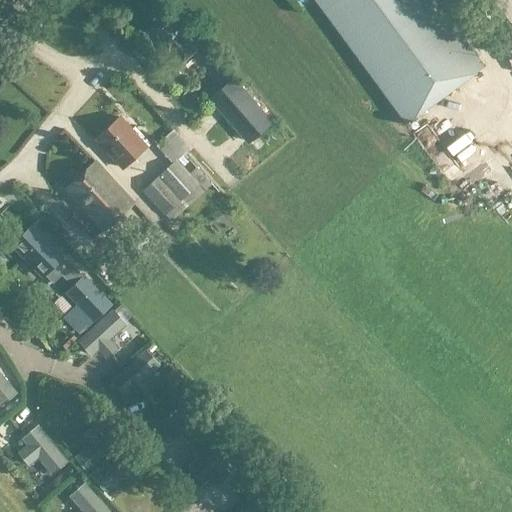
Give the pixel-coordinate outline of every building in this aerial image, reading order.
[(314,0),(407,124),(485,67),(435,0),(314,0)] [(174,11),(146,35),(175,68),(202,44),(174,11)] [(511,40),(498,56),(509,65),(511,61),(511,40)] [(212,98),(250,142),(271,124),(233,80),(212,98)] [(120,117),(96,139),(123,168),(150,144),(136,129),(133,131),(120,117)] [(443,138),(456,125),(448,118),(435,130),(443,138)] [(165,216),(166,215),(200,184),(177,159),(142,191),(165,216)] [(133,203),(96,162),(66,189),(103,231),(133,203)] [(84,275),(84,276),(33,224),(12,245),(43,276),(45,274),(51,281),(60,272),(73,286),(66,293),(77,304),(65,316),(82,333),(94,322),(95,322),(113,304),(84,275)] [(145,234),(158,249),(167,240),(154,226),(145,234)] [(93,354),(103,345),(111,354),(118,348),(109,339),(125,325),(113,311),(80,341),(93,354)] [(125,394),(135,385),(143,394),(150,388),(142,379),(158,365),(146,351),(113,381),(125,394)] [(0,402),(1,404),(15,392),(0,374),(0,402)] [(160,433),(170,424),(178,433),(185,427),(177,418),(193,404),(181,390),(148,420),(160,433)] [(24,438),(33,449),(24,457),(30,464),(39,456),(52,472),(66,461),(38,427),(24,438)] [(110,428),(100,437),(92,428),(85,435),(93,443),(77,458),(89,471),(122,442),(110,428)] [(230,433),(226,437),(230,442),(235,438),(230,433)] [(204,481),(214,471),(222,480),(229,474),(221,465),(236,451),(224,438),(192,467),(204,481)] [(137,479),(129,470),(139,461),(127,448),(95,478),(107,491),(122,477),(130,485),(137,479)] [(109,511),(85,484),(72,496),(86,511),(85,511),(109,511)] [(265,511),(280,499),(268,486),(238,511),(265,511)]
